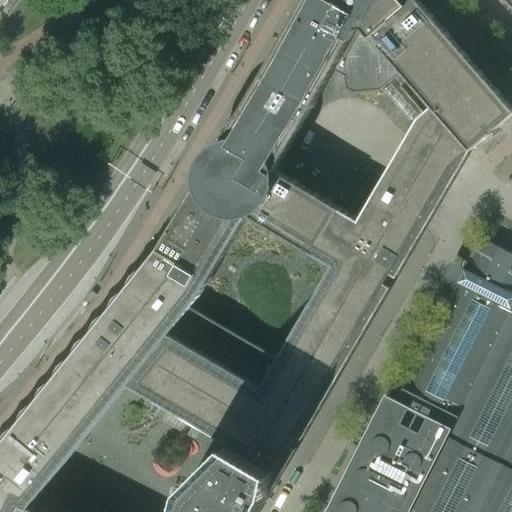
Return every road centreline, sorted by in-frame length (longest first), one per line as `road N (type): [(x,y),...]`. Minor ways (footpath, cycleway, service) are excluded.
road 1 (primary): [(0,343),(118,189),(234,0)]
road 2 (residential): [(286,511),(483,167)]
